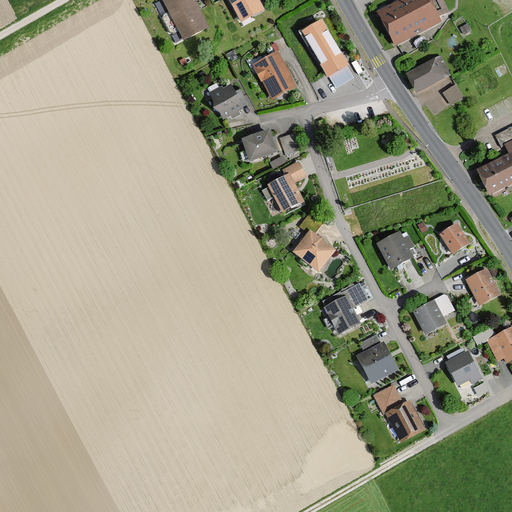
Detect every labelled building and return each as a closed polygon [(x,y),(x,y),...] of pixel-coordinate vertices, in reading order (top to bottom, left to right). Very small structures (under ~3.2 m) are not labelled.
[(210,31),(191,0),(159,0),(158,1),(184,46),(210,31)] [(264,10),(259,0),(229,0),(241,22),(264,10)] [(407,0),(377,16),(396,51),(441,26),(438,21),(450,15),(441,0),(407,0)] [(322,18),(301,30),(328,77),(349,65),(322,18)] [(296,91),(279,56),(253,69),(271,104),(296,91)] [(451,78),(440,59),(406,79),(417,98),(451,78)] [(462,100),(454,89),(442,97),(449,108),(462,100)] [(234,97),(231,90),(211,99),(222,123),(243,113),(242,110),(247,108),(241,94),(234,97)] [(269,135),(242,145),(249,165),(276,156),(269,135)] [(296,137),(281,142),(285,157),(301,153),(296,137)] [(511,144),(504,149),(509,159),(477,174),(489,200),(511,189),(511,144)] [(282,160),(270,166),(273,172),(284,166),(282,160)] [(307,180),(298,165),(281,174),(285,180),(267,190),(283,218),(305,206),(294,187),(307,180)] [(470,249),(456,228),(439,239),(453,260),(470,249)] [(336,254),(310,235),(293,257),(319,277),(336,254)] [(377,249),(391,275),(413,263),(408,254),(413,252),(407,242),(404,244),(400,237),(377,249)] [(466,284),(481,310),(501,298),(485,272),(466,284)] [(343,296),(345,300),(324,312),(339,340),(362,328),(353,312),(368,303),(360,287),(343,296)] [(413,315),(426,340),(447,329),(443,320),(456,314),(446,296),(432,304),(433,305),(413,315)] [(511,330),(487,344),(498,365),(504,362),(507,367),(511,364),(511,330)] [(398,374),(384,346),(380,347),(376,339),(360,347),(364,355),(357,359),(371,387),(398,374)] [(482,382),(467,354),(464,356),(462,351),(448,358),(451,363),(445,366),(458,390),(469,384),(472,388),(482,382)] [(403,407),(393,389),(373,399),(383,418),(385,417),(400,445),(424,432),(409,404),(403,407)]
